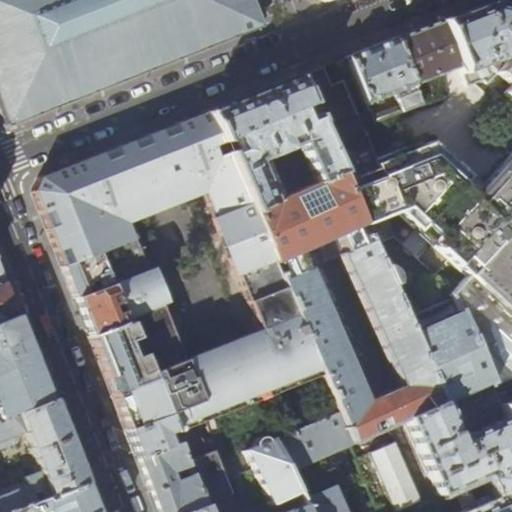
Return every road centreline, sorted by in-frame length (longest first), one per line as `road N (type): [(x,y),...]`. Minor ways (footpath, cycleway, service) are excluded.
road 1 (residential): [(0,160),(417,0)]
road 2 (residential): [(0,203),(121,511)]
